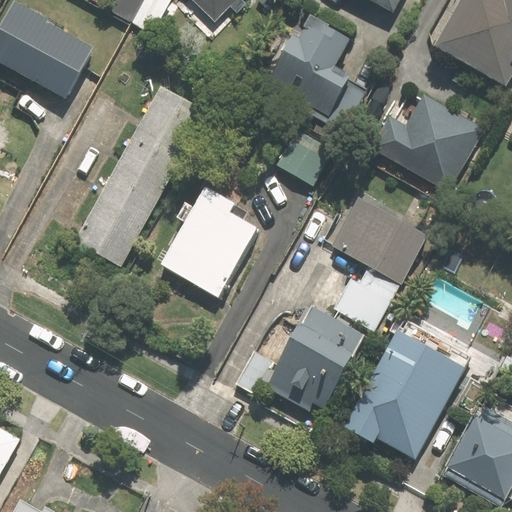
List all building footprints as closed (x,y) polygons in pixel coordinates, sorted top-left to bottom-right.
[(133,25),(146,0),(119,0),(112,13),(133,25)] [(168,0),(146,0),(133,25),(153,36),(172,2),(168,0)] [(188,0),(214,25),(238,0),(188,0)] [(360,0),(391,17),(400,0),(360,0)] [(511,0),(467,0),(438,53),(488,80),(483,90),(499,99),(504,89),(508,92),(511,84),(511,0)] [(13,5),(0,28),(0,66),(65,103),(93,53),(46,27),(48,24),(13,5)] [(310,110),(306,116),(341,135),(364,93),(333,77),(351,45),(309,22),(297,43),(294,41),(268,87),(310,110)] [(75,243),(121,268),(205,116),(159,91),(75,243)] [(489,130),(426,97),(409,129),(392,120),(372,156),(452,199),(489,130)] [(295,133),(276,167),(313,187),(332,153),(295,133)] [(203,194),(160,271),(216,302),(254,232),(241,225),(247,214),(235,208),(233,210),(203,194)] [(400,287),(425,241),(357,203),(331,250),(368,270),(359,286),(350,282),(335,310),(371,330),(396,286),(400,287)] [(323,414),(363,341),(311,312),(280,368),(255,354),(236,386),(256,397),(263,385),(269,388),(268,392),(302,411),(305,404),(323,414)] [(452,375),(395,344),(389,355),(388,354),(344,432),(374,448),(376,444),(414,464),(443,411),(436,407),(447,387),(445,386),(452,375)] [(511,427),(484,412),(476,425),(474,423),(447,472),(449,473),(445,480),(499,510),(503,503),(505,504),(511,491),(511,427)] [(0,471),(19,437),(0,426),(0,471)] [(42,511),(20,499),(11,511),(54,511),(44,506),(42,511)]
